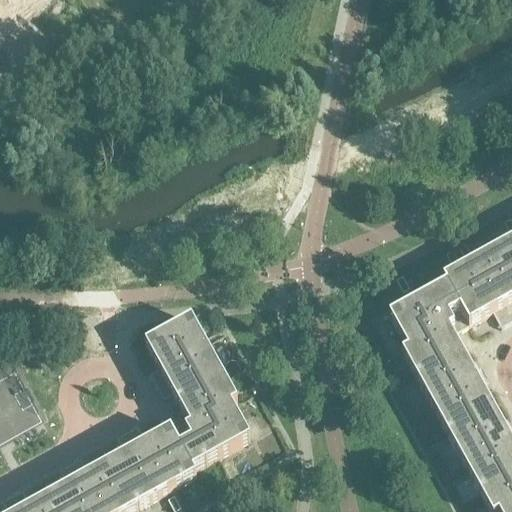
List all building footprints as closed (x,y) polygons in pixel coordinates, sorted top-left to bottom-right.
[(511,246),(503,252),(511,267),(511,246)] [(465,248),(459,251),(465,263),(471,260),(465,248)] [(511,267),(503,252),(444,285),(446,290),(469,331),(493,317),(501,332),(511,326),(511,267)] [(453,271),(460,267),(453,255),(447,259),(453,271)] [(403,296),(410,293),(403,281),(397,284),(403,296)] [(469,370),(463,358),(453,340),(469,331),(446,290),(390,321),(404,347),(408,355),(402,358),(404,360),(407,367),(447,439),(493,414),(481,392),(487,388),(476,367),(469,370)] [(232,395),(225,385),(192,324),(146,350),(159,374),(150,379),(164,404),(173,399),(188,426),(171,435),(180,451),(194,476),(251,444),(232,411),(237,408),(232,395)] [(511,511),(511,432),(507,424),(501,428),(493,414),(447,439),(485,508),(487,511),(511,511)] [(140,511),(197,481),(194,476),(180,451),(171,435),(147,448),(138,431),(117,443),(126,460),(114,467),(138,511),(140,511)] [(138,511),(114,467),(90,480),(81,463),(59,475),(68,492),(56,498),(63,511),(138,511)] [(63,511),(56,498),(32,511),(23,495),(2,507),(4,511),(63,511)] [(172,511),(180,511),(175,501),(168,504),(172,511)]
